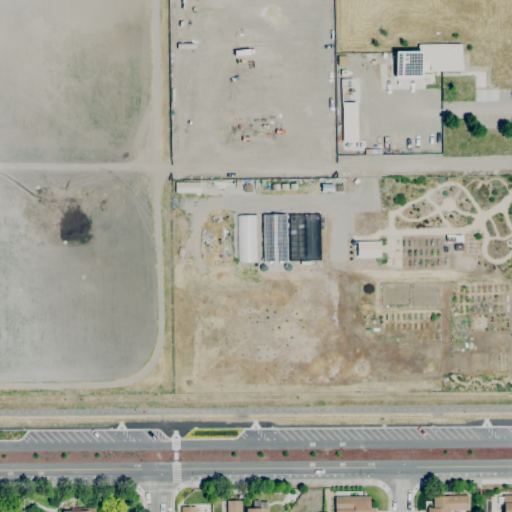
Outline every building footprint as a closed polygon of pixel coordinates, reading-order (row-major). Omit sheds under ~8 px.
[(393,50),(393,77),(420,77),(420,71),(460,71),(460,43),(417,44),(417,50),(393,50)] [(341,102),(354,101),(355,141),(341,142),(341,102)] [(285,214),(262,214),(263,262),(286,261),(285,214)] [(427,511),(427,508),(434,508),(433,496),(447,496),(459,495),(459,490),(467,490),(467,495),(468,495),(468,510),(462,511),(427,511)] [(511,511),(503,511),(503,510),(501,510),(501,505),(503,505),(503,495),(511,495),(511,511)] [(375,511),(334,511),(334,496),(369,496),(369,508),(375,508),(375,511)] [(245,511),(245,509),(253,508),(253,505),(253,502),(254,500),(258,500),(259,501),(260,502),(267,502),(267,508),(269,508),(269,511),(245,511)] [(227,511),(227,501),(242,501),(242,511),(227,511)]
